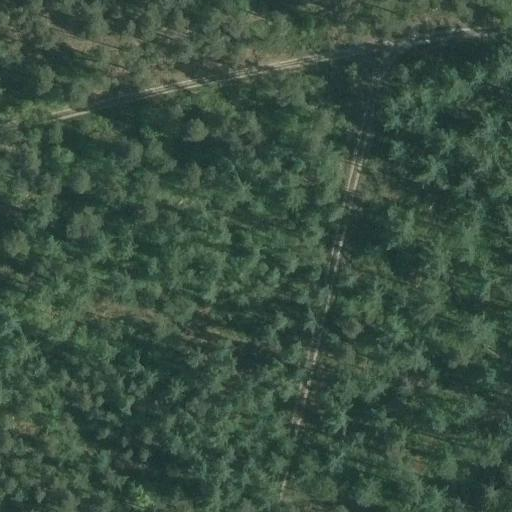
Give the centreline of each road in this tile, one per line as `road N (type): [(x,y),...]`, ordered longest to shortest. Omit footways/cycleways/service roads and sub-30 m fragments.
road 1 (track): [(0,125),(340,55),(511,30)]
road 2 (track): [(271,511),(385,47)]
